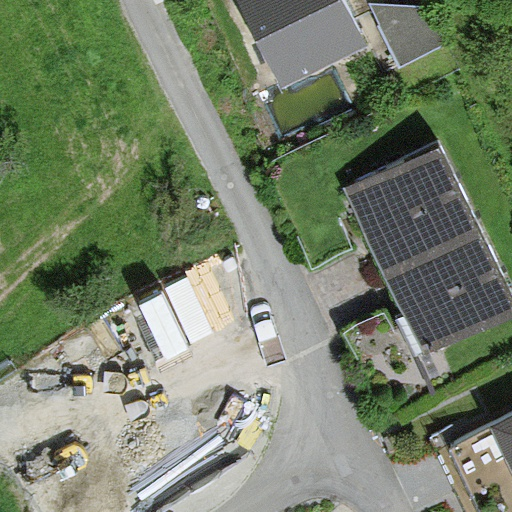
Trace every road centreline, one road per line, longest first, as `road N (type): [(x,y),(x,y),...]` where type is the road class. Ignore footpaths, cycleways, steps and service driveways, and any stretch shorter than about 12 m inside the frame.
road 1 (residential): [(146,0),(351,428)]
road 2 (residential): [(234,511),(351,428)]
